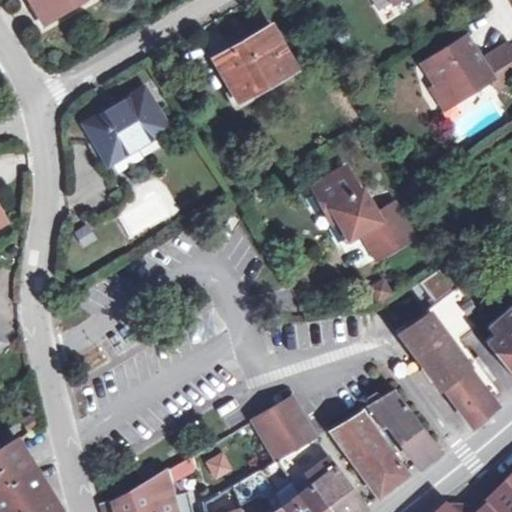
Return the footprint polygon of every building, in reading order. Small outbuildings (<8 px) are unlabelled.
[(29,0),(43,23),(80,0),(29,0)] [(239,109),(262,96),(259,91),(298,69),(274,28),(217,61),(235,91),(230,94),(239,109)] [(426,65),(441,87),(449,83),(461,103),(495,82),(502,92),(511,85),(511,47),(484,64),(468,39),(426,65)] [(449,83),(441,87),(435,91),(448,111),(461,103),(449,83)] [(143,121),(157,113),(143,90),(83,125),(105,161),(134,143),(137,149),(153,139),(143,121)] [(167,130),(157,113),(143,121),(153,139),(167,130)] [(403,245),(383,210),(374,215),(361,192),(357,194),(344,172),(312,190),(326,214),(332,211),(337,208),(341,216),(336,219),(349,240),(360,234),(376,260),(403,245)] [(383,210),(403,245),(413,239),(393,205),(383,210)] [(337,208),(332,211),(336,219),(341,216),(337,208)] [(75,232),(84,247),(97,239),(88,224),(75,232)] [(368,291),(377,303),(390,295),(382,283),(368,291)] [(438,384),(459,410),(472,428),(498,407),(491,399),(498,393),(474,360),(464,346),(478,335),(478,334),(465,315),(476,307),(466,290),(463,285),(423,312),(426,317),(400,334),(429,372),(438,384)] [(511,313),(493,330),(499,340),(490,349),(511,375),(511,313)] [(439,454),(405,408),(407,407),(396,391),(366,408),(381,428),(386,424),(419,468),(439,454)] [(253,422),(277,461),(311,441),(315,439),(293,400),(253,422)] [(407,476),(388,450),(359,412),(329,430),(359,473),(377,499),(395,486),(407,476)] [(34,413),(21,421),(27,431),(40,422),(34,413)] [(328,470),(311,441),(277,461),(292,483),(298,493),(310,484),(328,470)] [(0,449),(0,511),(55,511),(28,468),(12,442),(0,449)] [(511,450),(507,445),(500,451),(511,463),(511,450)] [(222,451),(203,461),(214,480),(233,470),(222,451)] [(292,483),(277,461),(262,470),(233,486),(226,490),(232,503),(239,500),(241,506),(256,497),(272,497),(274,496),(292,483)] [(310,484),(298,493),(279,508),(272,511),(358,511),(364,508),(333,465),(328,470),(310,484)] [(191,511),(186,492),(175,495),(168,470),(110,502),(98,507),(99,511),(191,511)] [(511,511),(511,476),(507,481),(486,501),(486,503),(446,506),(444,504),(435,511),(511,511)] [(224,511),(219,494),(203,503),(205,511),(224,511)] [(239,500),(232,503),(235,511),(243,511),(241,506),(239,500)]
